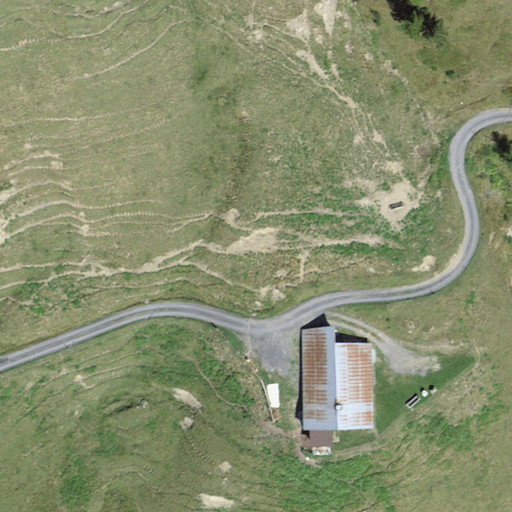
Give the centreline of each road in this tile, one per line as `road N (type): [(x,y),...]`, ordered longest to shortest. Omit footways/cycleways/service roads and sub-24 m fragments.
road 1 (track): [(511,114),(481,121),(459,144),(472,222),(468,249),(435,284),(322,302),(269,329),(160,307),(0,362)]
road 2 (track): [(315,306),(394,347),(405,356),(402,375)]
